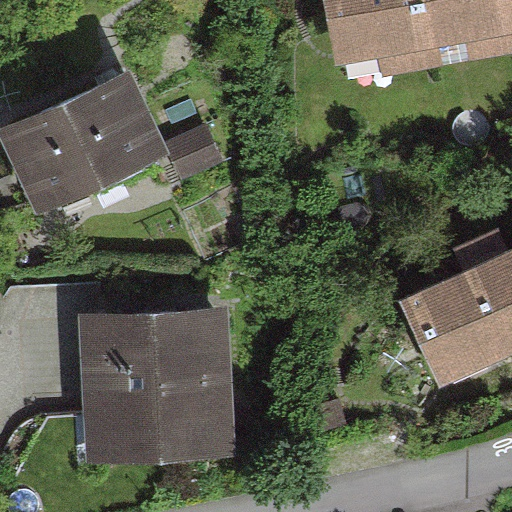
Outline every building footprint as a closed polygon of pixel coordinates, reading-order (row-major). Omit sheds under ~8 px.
[(436,59),(425,0),(329,0),(340,63),(382,56),(384,68),(436,59)] [(511,0),(425,0),(436,59),(511,45),(511,0)] [(131,77),(8,131),(42,210),(165,156),(131,77)] [(511,260),(409,304),(442,380),(511,349),(511,260)] [(217,321),(98,325),(103,458),(222,453),(217,321)]
